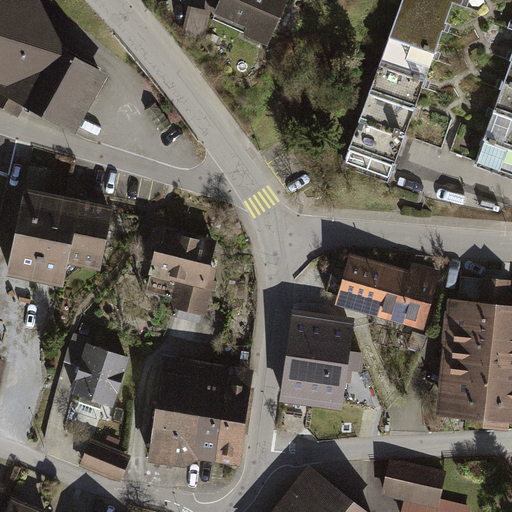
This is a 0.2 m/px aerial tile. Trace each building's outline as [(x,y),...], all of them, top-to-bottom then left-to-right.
[(41,0),(0,0),(0,82),(6,84),(8,97),(77,136),(111,77),(69,53),(41,0)] [(219,0),(213,12),(268,41),(286,5),(275,0),(219,0)] [(399,0),(378,62),(424,78),(451,1),(461,5),(462,0),(399,0)] [(511,58),(495,106),(511,111),(511,58)] [(424,78),(378,62),(367,92),(413,108),(424,78)] [(367,92),(357,122),(403,138),(413,108),(367,92)] [(511,111),(495,106),(483,138),(511,148),(511,111)] [(357,122),(347,150),(393,166),(403,138),(357,122)] [(511,148),(483,138),(473,167),(511,181),(511,148)] [(393,166),(347,150),(341,166),(387,182),(393,166)] [(6,260),(92,276),(105,206),(19,190),(6,260)] [(215,240),(162,228),(159,241),(153,239),(145,274),(174,281),(168,306),(210,316),(221,269),(209,267),(215,240)] [(336,302),(392,320),(410,267),(354,248),(336,302)] [(410,267),(392,320),(422,330),(442,273),(412,263),(410,267)] [(497,304),(453,298),(438,412),(482,418),(497,304)] [(511,305),(497,304),(482,418),(511,421),(511,305)] [(287,398),(345,403),(352,321),(294,316),(287,398)] [(80,367),(88,343),(73,338),(65,362),(80,367)] [(131,357),(88,343),(80,367),(73,390),(116,404),(131,357)] [(149,458),(183,464),(196,455),(217,459),(231,368),(165,357),(149,458)] [(0,410),(0,411),(10,363),(0,360),(0,410)] [(252,371),(231,368),(217,459),(238,462),(252,371)] [(129,456),(90,440),(81,463),(120,479),(129,456)] [(446,473),(389,459),(380,496),(406,502),(404,511),(466,511),(468,507),(440,500),(446,473)] [(357,511),(306,473),(273,511),(357,511)] [(5,511),(44,511),(10,499),(5,511)]
